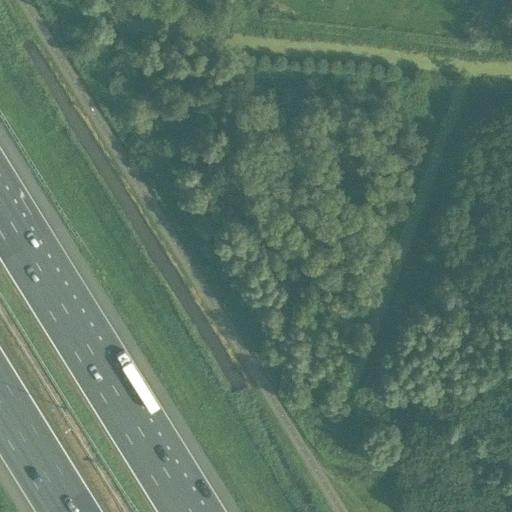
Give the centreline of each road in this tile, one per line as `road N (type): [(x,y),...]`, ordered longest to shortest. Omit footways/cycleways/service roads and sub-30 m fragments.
road 1 (motorway): [(182,511),(0,215)]
road 2 (motorway): [(0,400),(69,511)]
